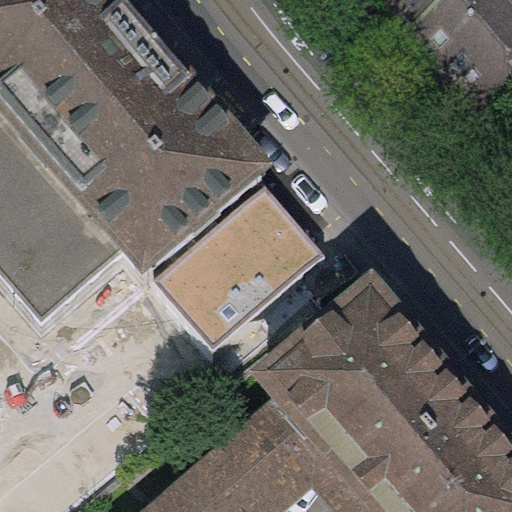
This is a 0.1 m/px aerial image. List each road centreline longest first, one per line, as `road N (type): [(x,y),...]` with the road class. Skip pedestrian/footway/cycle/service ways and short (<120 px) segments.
road 1 (secondary): [(189,0),(511,378)]
road 2 (secondary): [(511,286),(275,0)]
